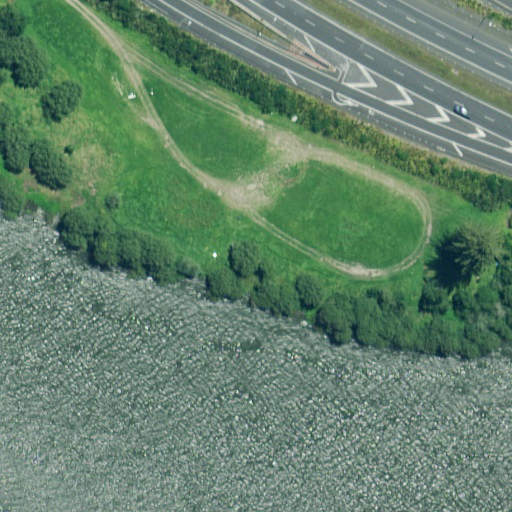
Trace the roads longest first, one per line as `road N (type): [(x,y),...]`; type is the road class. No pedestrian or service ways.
road 1 (motorway): [(511,154),(336,86),(175,0)]
road 2 (motorway): [(511,125),(271,0)]
road 3 (motorway): [(365,0),(511,72)]
